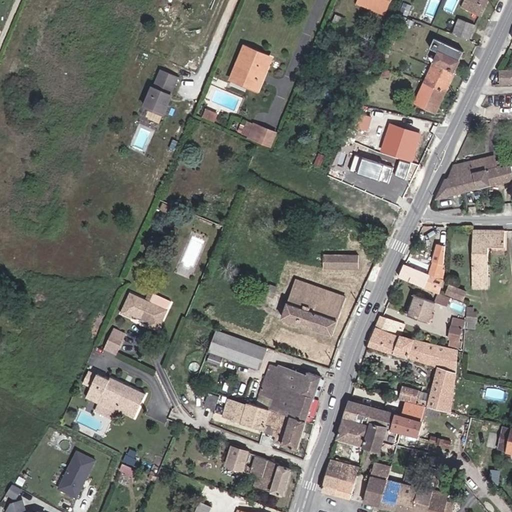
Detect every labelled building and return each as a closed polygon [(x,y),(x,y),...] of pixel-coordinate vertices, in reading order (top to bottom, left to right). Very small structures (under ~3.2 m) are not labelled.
[(385,15),(390,0),(357,0),(356,4),(385,15)] [(448,0),(446,9),(456,12),(459,0),(448,0)] [(481,18),(489,0),(464,0),(461,8),(481,18)] [(401,8),(398,16),(406,19),(409,12),(401,8)] [(470,41),(476,25),(451,16),(445,32),(470,41)] [(389,46),(392,39),(386,37),(384,44),(388,46),(389,46)] [(453,72),(462,52),(433,40),(428,50),(437,54),(430,68),(439,71),(441,67),(453,72)] [(271,59),(243,47),(230,80),(258,92),(271,59)] [(430,68),(422,85),(446,94),(456,73),(453,72),(441,67),(439,71),(430,68)] [(511,68),(499,70),(492,84),(511,82),(511,68)] [(180,76),(162,69),(147,105),(165,112),(180,76)] [(422,85),(413,104),(436,115),(446,94),(422,85)] [(143,107),(141,113),(162,119),(164,113),(143,107)] [(206,121),(218,126),(222,118),(210,113),(206,121)] [(350,123),(344,138),(360,145),(366,130),(350,123)] [(277,134),(254,124),(248,138),(271,148),(277,134)] [(412,163),(421,134),(399,127),(394,145),(397,146),(393,157),(412,163)] [(448,176),(460,173),(498,166),(496,159),(495,154),(453,165),(448,176)] [(511,163),(511,156),(496,159),(498,166),(511,163)] [(460,173),(463,192),(511,179),(511,163),(498,166),(460,173)] [(338,171),(335,180),(345,185),(349,177),(338,171)] [(448,176),(436,199),(463,192),(460,173),(448,176)] [(215,246),(223,228),(213,223),(205,242),(215,246)] [(470,287),(486,288),(487,246),(491,247),(504,247),(505,230),(472,228),(470,287)] [(325,255),(325,258),(325,269),(325,271),(358,270),(358,255),(325,255)] [(405,265),(400,277),(437,293),(443,279),(440,279),(442,272),(440,271),(442,262),(431,259),(427,275),(405,265)] [(321,287),(297,278),(293,289),(317,297),(321,287)] [(264,285),(257,304),(274,311),(277,301),(273,299),(277,289),(264,285)] [(332,336),(346,297),(321,287),(317,297),(293,289),(282,318),(332,336)] [(444,296),(449,298),(459,302),(463,294),(447,287),(444,296)] [(124,314),(133,294),(126,291),(117,311),(124,314)] [(149,301),(153,293),(148,291),(144,299),(149,301)] [(133,294),(124,314),(128,316),(129,313),(144,320),(152,303),(149,301),(144,299),(133,294)] [(427,323),(435,304),(414,294),(405,314),(427,323)] [(445,307),(449,298),(444,296),(439,294),(435,303),(445,307)] [(168,311),(152,303),(144,320),(148,322),(147,325),(158,331),(168,311)] [(468,306),(465,328),(473,329),(473,323),(476,323),(477,312),(473,312),(473,307),(468,306)] [(404,323),(379,316),(375,326),(392,331),(391,333),(401,336),(404,323)] [(462,327),(449,324),(446,337),(440,336),(438,343),(462,350),(463,342),(461,341),(462,327)] [(439,408),(450,411),(456,351),(401,336),(391,333),(392,331),(375,326),(368,346),(436,366),(426,405),(439,408)] [(109,327),(106,334),(119,341),(122,334),(109,327)] [(266,347),(244,340),(217,331),(205,365),(220,370),(223,358),(258,370),(266,347)] [(106,352),(112,355),(119,341),(106,334),(99,348),(106,352)] [(256,407),(307,423),(322,376),(309,372),(308,375),(279,366),(279,368),(269,365),(256,407)] [(89,388),(95,374),(91,372),(84,386),(89,388)] [(104,378),(95,374),(89,388),(97,392),(92,403),(104,408),(116,381),(105,375),(104,378)] [(116,381),(104,408),(113,412),(114,409),(132,418),(144,393),(116,381)] [(405,399),(411,401),(414,387),(402,384),(398,398),(405,399)] [(411,401),(416,402),(419,389),(414,387),(411,401)] [(205,407),(215,411),(220,398),(210,394),(205,407)] [(256,407),(229,398),(223,416),(265,431),(264,434),(275,438),(274,443),(298,451),(307,423),(256,407)] [(411,401),(405,399),(401,415),(422,421),(426,405),(416,402),(411,401)] [(401,415),(349,401),(337,439),(379,451),(383,440),(388,443),(391,430),(418,437),(422,421),(401,415)] [(437,418),(439,408),(426,405),(424,414),(437,418)] [(479,431),(498,435),(501,426),(501,425),(482,420),(479,431)] [(501,426),(498,435),(495,448),(511,452),(511,426),(510,429),(501,426)] [(450,442),(431,437),(429,442),(449,447),(450,442)] [(283,497),(293,469),(235,447),(228,464),(258,476),(254,486),(283,497)] [(78,451),(59,488),(77,497),(96,460),(78,451)] [(353,482),(356,471),(357,467),(331,460),(326,475),(353,482)] [(421,477),(373,463),(362,501),(401,511),(451,511),(456,498),(418,486),(421,477)] [(138,472),(122,465),(120,469),(135,477),(138,472)] [(348,498),(353,482),(326,475),(322,490),(348,498)] [(15,498),(21,489),(13,484),(7,493),(15,498)] [(151,491),(146,503),(151,505),(156,493),(151,491)] [(126,494),(124,499),(136,505),(138,499),(126,494)] [(41,511),(39,511),(27,511),(24,501),(13,504),(6,511),(41,511)] [(208,511),(211,507),(201,503),(197,511),(208,511)]
